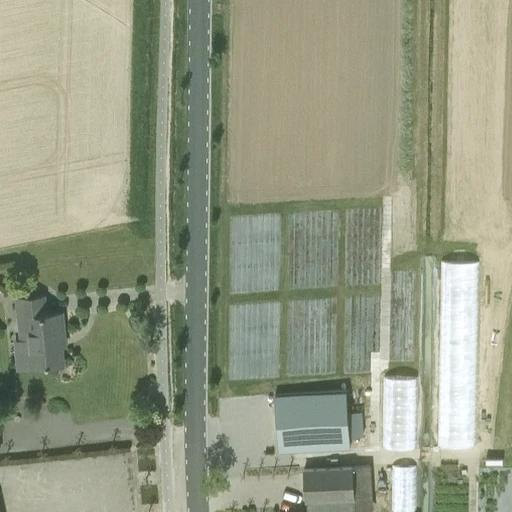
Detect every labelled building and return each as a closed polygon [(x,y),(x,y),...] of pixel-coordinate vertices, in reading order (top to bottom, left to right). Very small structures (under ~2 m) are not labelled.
[(478,262),(442,261),(439,445),(475,445),(478,262)] [(16,370),(35,368),(64,364),(61,338),(65,338),(62,312),(46,313),(44,296),(17,298),(22,340),(13,341),(16,370)] [(417,377),(384,376),(383,448),(417,447),(417,377)] [(352,394),(280,394),(280,450),(352,450),(352,394)] [(371,465),(353,466),(355,491),(373,489),(371,465)] [(416,465),(391,465),(391,511),(416,511),(416,465)] [(356,511),(355,491),(353,466),(304,469),(306,511),(356,511)]
